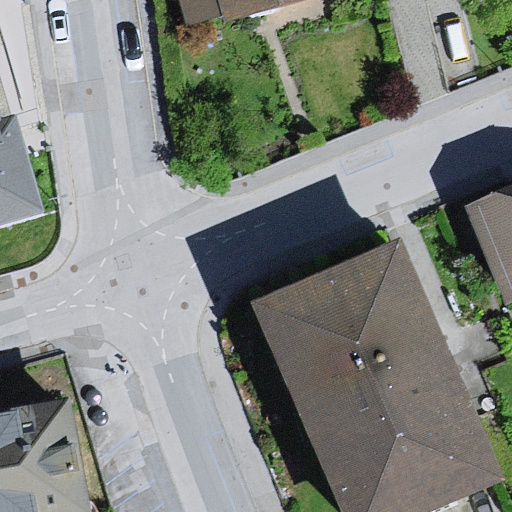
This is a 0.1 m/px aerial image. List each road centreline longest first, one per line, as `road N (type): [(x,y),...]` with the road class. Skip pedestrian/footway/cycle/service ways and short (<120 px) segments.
road 1 (residential): [(138,279),(511,129)]
road 2 (residential): [(87,0),(138,279)]
road 3 (residential): [(138,279),(227,511)]
road 4 (residential): [(0,321),(138,279)]
